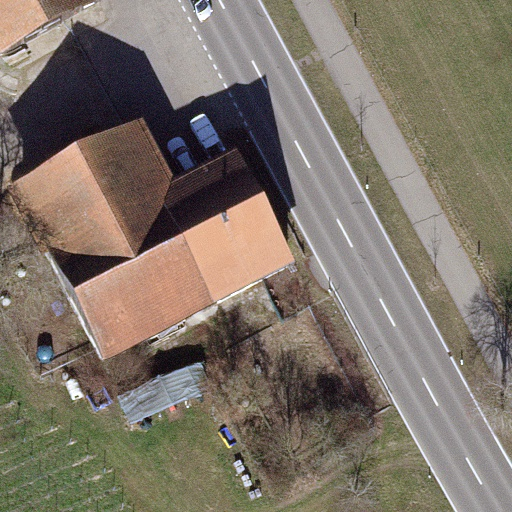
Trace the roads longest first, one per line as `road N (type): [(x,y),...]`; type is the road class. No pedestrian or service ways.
road 1 (secondary): [(498,511),(218,0)]
road 2 (track): [(235,29),(0,148)]
